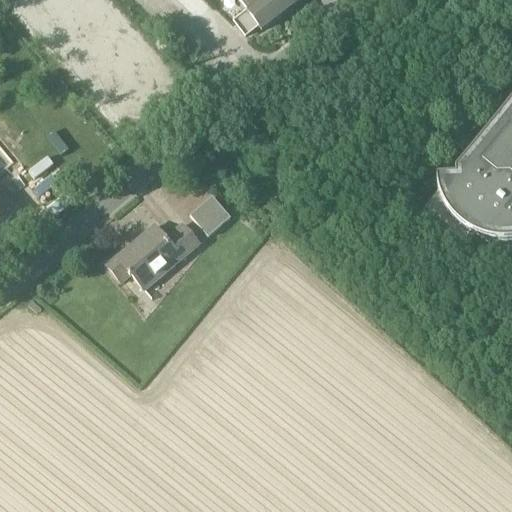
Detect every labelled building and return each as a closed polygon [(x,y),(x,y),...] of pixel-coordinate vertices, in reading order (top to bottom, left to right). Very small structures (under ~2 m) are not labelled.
[(239,0),(237,2),(246,16),(234,25),(244,39),(257,29),(260,34),(304,0),(239,0)] [(511,107),(454,178),(456,185),(437,186),(438,199),(423,217),(459,246),(469,252),(474,243),(486,248),(494,249),(508,250),(511,249),(511,107)] [(0,218),(9,211),(0,199),(0,218)] [(219,232),(205,212),(194,221),(208,240),(219,232)] [(183,227),(165,242),(154,228),(105,270),(120,288),(130,280),(142,295),(199,248),(183,227)]
